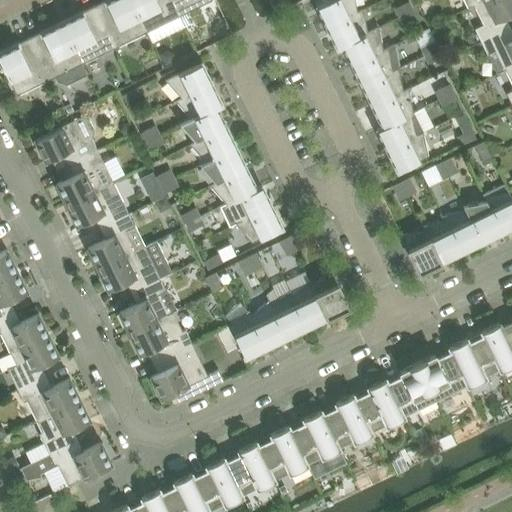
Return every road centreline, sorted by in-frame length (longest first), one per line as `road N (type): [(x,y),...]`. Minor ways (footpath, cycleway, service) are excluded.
road 1 (residential): [(398,323),(153,439),(137,432),(0,150)]
road 2 (residential): [(335,196),(352,169),(349,147),(305,56),(273,40),(253,50),(246,84),(290,176),(323,198)]
road 3 (residential): [(398,323),(335,196)]
road 4 (residential): [(511,265),(398,323)]
